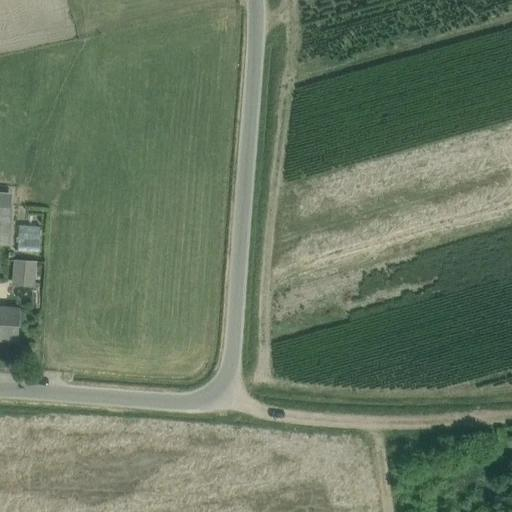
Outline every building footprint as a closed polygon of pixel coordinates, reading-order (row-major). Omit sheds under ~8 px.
[(0,178),(0,188),(20,190),(21,180),(0,178)] [(11,205),(0,205),(0,239),(9,240),(11,205)] [(34,221),(34,239),(53,240),(54,221),(34,221)] [(14,260),(14,273),(35,274),(36,261),(14,260)] [(0,308),(0,339),(18,340),(20,309),(0,308)]
